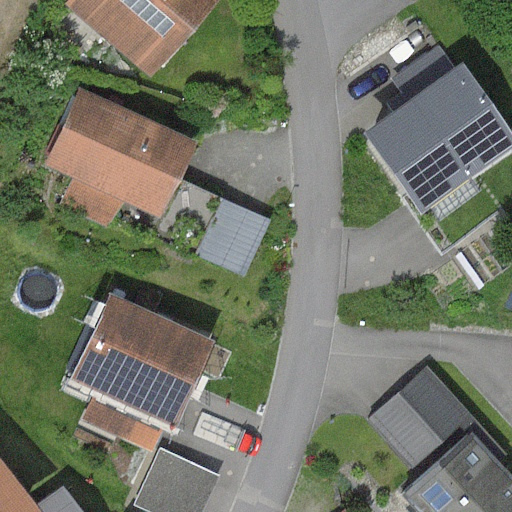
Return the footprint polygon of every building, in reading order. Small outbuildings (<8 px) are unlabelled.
[(66,0),(64,3),(148,75),(214,0),(66,0)] [(388,108),(451,63),(439,45),(387,81),(395,92),(383,100),(388,108)] [(511,143),(511,135),(457,59),(451,63),(388,108),(357,130),(403,194),(398,197),(439,254),(498,212),(470,174),(511,143)] [(78,88),(42,166),(70,179),(57,208),(107,231),(120,202),(159,220),(195,142),(78,88)] [(270,221),(219,199),(193,256),(244,279),(270,221)] [(211,335),(107,288),(64,380),(93,393),(80,421),(148,453),(163,421),(170,425),(211,335)] [(427,369),(370,420),(420,476),(467,432),(495,463),(504,455),(427,369)] [(420,476),(399,495),(414,511),(511,511),(511,480),(495,463),(467,432),(420,476)] [(199,511),(217,475),(159,449),(133,505),(148,511),(199,511)] [(0,465),(0,511),(33,511),(31,508),(0,465)] [(79,511),(61,486),(31,508),(33,511),(79,511)]
